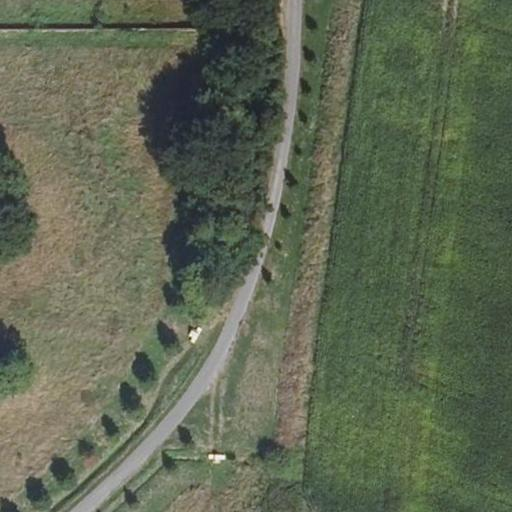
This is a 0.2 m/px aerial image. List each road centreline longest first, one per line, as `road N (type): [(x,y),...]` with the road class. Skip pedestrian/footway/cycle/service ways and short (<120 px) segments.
road 1 (unclassified): [(295,0),(278,182),(221,360),(148,454),(83,511)]
road 2 (track): [(221,360),(218,511)]
